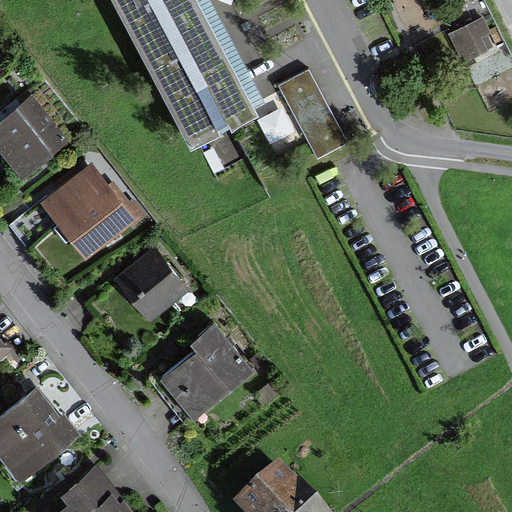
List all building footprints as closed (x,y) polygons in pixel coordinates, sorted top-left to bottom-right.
[(106,0),(183,143),(252,107),(194,0),(106,0)] [(210,0),(233,9),(235,0),(210,0)] [(451,37),(467,70),(501,54),(485,21),(451,37)] [(63,142),(31,101),(0,125),(0,144),(23,174),(63,142)] [(108,191),(91,169),(46,205),(86,255),(137,214),(115,186),(108,191)] [(183,289),(153,248),(113,277),(142,318),(183,289)] [(249,369),(212,324),(186,345),(192,351),(158,378),(191,418),(249,369)] [(36,395),(0,422),(0,450),(19,476),(74,434),(62,418),(57,422),(36,395)] [(320,511),(279,471),(239,510),(241,511),(320,511)] [(124,511),(97,476),(75,492),(80,498),(61,511),(124,511)]
